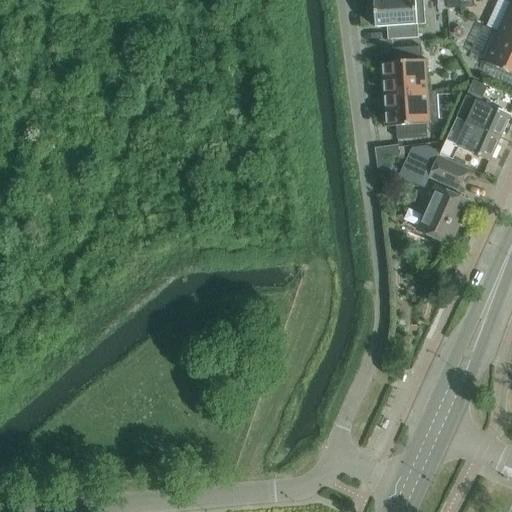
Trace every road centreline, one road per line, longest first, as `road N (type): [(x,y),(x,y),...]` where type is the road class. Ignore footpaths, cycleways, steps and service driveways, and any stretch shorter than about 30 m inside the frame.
road 1 (unclassified): [(336,456),(380,338),(381,314),(343,0)]
road 2 (unclassified): [(336,456),(302,489),(53,511)]
road 3 (tertiary): [(435,429),(511,254)]
